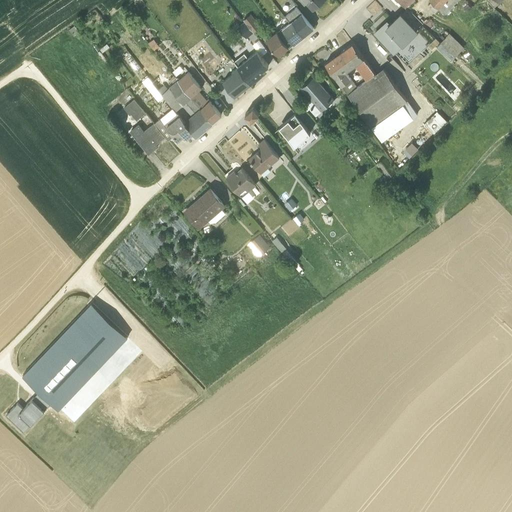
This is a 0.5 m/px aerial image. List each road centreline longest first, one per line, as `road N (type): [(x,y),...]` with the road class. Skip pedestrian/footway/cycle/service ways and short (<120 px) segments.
road 1 (residential): [(350,0),(143,193)]
road 2 (unclassified): [(0,348),(143,193)]
road 3 (unclassified): [(143,193),(36,62),(0,76)]
